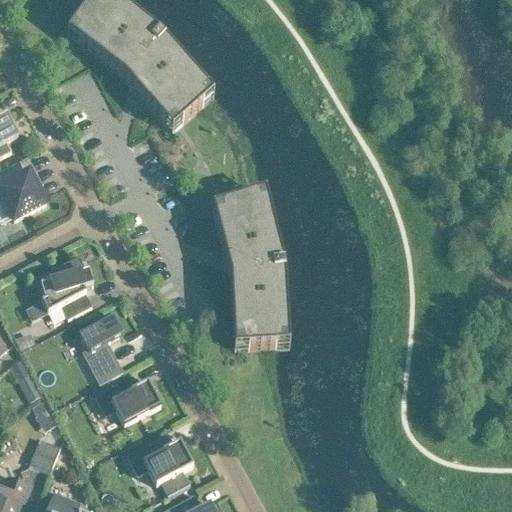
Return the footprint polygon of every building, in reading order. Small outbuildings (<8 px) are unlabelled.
[(213,102),(162,45),(103,0),(97,0),(66,41),(124,85),(171,139),(213,102)] [(6,149),(17,144),(5,121),(0,123),(0,164),(11,158),(6,149)] [(45,210),(29,179),(20,183),(14,171),(0,177),(0,205),(2,205),(14,227),(45,210)] [(289,353),(284,275),(265,200),(212,214),(230,284),(234,356),(289,353)] [(85,300),(86,300),(83,295),(93,292),(88,277),(84,278),(78,267),(48,283),(51,288),(40,292),(45,306),(41,308),(54,333),(92,313),(85,300)] [(107,349),(123,341),(113,323),(79,341),(87,358),(84,360),(100,390),(98,391),(99,392),(123,380),(107,349)] [(34,350),(29,341),(13,345),(20,357),(34,350)] [(40,402),(28,382),(17,388),(29,408),(40,402)] [(161,413),(147,388),(126,399),(121,389),(94,403),(105,423),(116,417),(124,433),(161,413)] [(37,424),(46,418),(40,410),(32,416),(37,424)] [(49,480),(60,454),(39,446),(29,472),(49,480)] [(181,479),(193,473),(179,448),(158,459),(153,449),(126,463),(137,483),(148,477),(156,493),(162,489),(169,502),(167,504),(167,505),(190,493),(189,492),(188,492),(181,479)] [(0,511),(20,511),(28,493),(8,485),(2,497),(0,496),(0,511)] [(210,511),(209,509),(204,511),(199,511),(194,502),(174,511),(210,511)] [(75,511),(53,503),(49,511),(75,511)]
